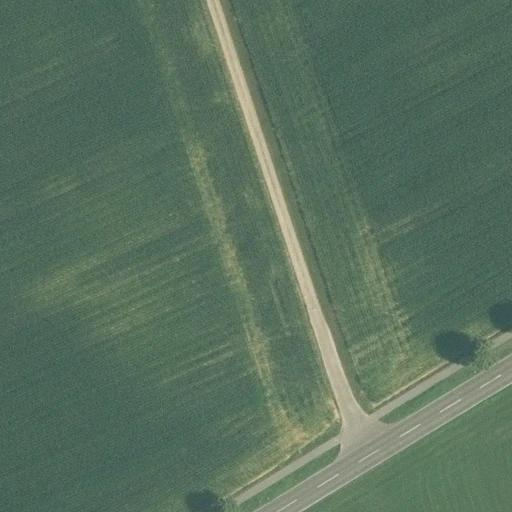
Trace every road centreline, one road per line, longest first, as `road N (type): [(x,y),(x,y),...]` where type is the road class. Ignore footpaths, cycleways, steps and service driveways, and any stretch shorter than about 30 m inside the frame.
road 1 (track): [(373,454),(344,405),(211,0)]
road 2 (tertiary): [(511,370),(280,511)]
